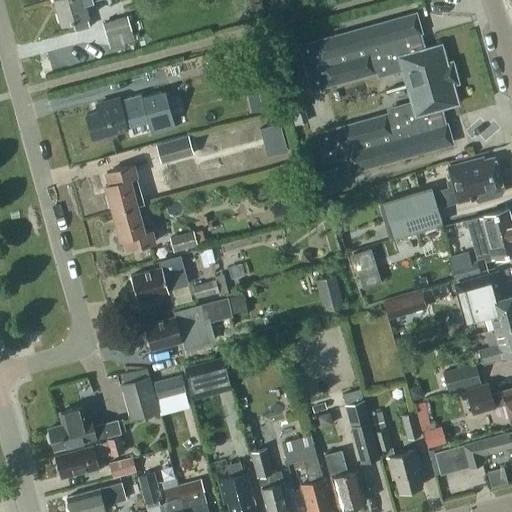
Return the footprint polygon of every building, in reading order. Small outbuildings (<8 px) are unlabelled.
[(54,0),(61,23),(72,20),(74,28),(77,30),(89,26),(87,16),(88,16),(84,3),(93,0),(54,0)] [(315,42),(300,46),(312,88),(327,84),(378,70),(379,74),(402,67),(407,85),(412,102),(389,109),(390,113),(340,127),(319,133),(326,159),(347,153),(351,170),(451,142),(446,124),(444,125),(439,107),(456,102),(451,83),(457,82),(454,72),(451,62),(445,64),(440,45),(423,50),(418,32),(420,31),(415,14),(315,42)] [(102,23),(110,47),(134,40),(126,15),(102,23)] [(252,110),(277,104),(272,85),(247,91),(252,110)] [(119,97),(99,102),(101,109),(86,114),(92,137),(127,127),(126,124),(145,119),(150,134),(170,128),(159,91),(141,96),(140,93),(125,97),(127,102),(120,103),(119,97)] [(283,119),(262,126),(272,155),(293,148),(283,119)] [(155,143),(160,163),(194,153),(188,134),(155,143)] [(503,188),(494,156),(478,161),(477,158),(448,165),(451,178),(446,180),(448,187),(438,190),(442,205),(457,200),(457,201),(475,196),(478,198),(483,197),(485,193),(486,193),(487,195),(500,192),(503,188)] [(105,184),(113,211),(136,205),(143,203),(133,164),(106,172),(109,183),(105,184)] [(306,176),(312,197),(346,188),(340,166),(306,176)] [(285,205),(295,196),(286,186),(276,194),(285,205)] [(385,222),(390,238),(441,222),(431,187),(379,203),(385,222)] [(136,205),(113,211),(120,238),(124,237),(127,249),(154,241),(150,229),(143,231),(136,205)] [(483,215),(466,219),(477,257),(484,255),(485,260),(494,257),(511,252),(511,225),(507,208),(482,214),(483,215)] [(169,236),(173,251),(197,245),(197,244),(205,241),(202,229),(193,232),(193,230),(169,236)] [(309,262),(311,252),(301,251),(300,260),(309,262)] [(448,256),(454,279),(480,272),(477,259),(471,261),(468,251),(448,256)] [(130,275),(137,300),(168,291),(167,289),(188,283),(180,255),(158,261),(160,267),(130,275)] [(360,276),(363,287),(379,282),(375,271),(360,276)] [(496,272),(456,284),(464,311),(468,310),(470,319),(490,313),(494,329),(511,323),(511,293),(503,296),(496,272)] [(315,280),(323,310),(343,305),(335,275),(315,280)] [(192,285),(195,298),(219,292),(215,279),(192,285)] [(415,311),(426,308),(421,291),(410,294),(415,311)] [(232,312),(246,309),(243,293),(227,297),(232,312)] [(179,315),(175,316),(175,315),(144,324),(151,349),(182,340),(178,328),(202,321),(202,323),(232,315),(232,312),(227,297),(178,311),(179,315)] [(499,344),(479,349),(482,361),(502,356),(511,353),(511,323),(494,329),(499,344)] [(223,357),(185,367),(192,394),(230,384),(223,357)] [(474,362),(443,370),(448,390),(479,381),(474,362)] [(153,381),(157,398),(185,391),(181,374),(153,381)] [(119,382),(129,420),(159,412),(149,375),(119,382)] [(511,386),(490,392),(488,382),(466,388),(473,411),(505,402),(511,421),(511,420),(511,386)] [(287,401),(296,399),(293,387),(284,389),(287,401)] [(361,460),(378,455),(359,389),(342,393),(361,460)] [(291,413),(303,410),(301,401),(289,404),(291,413)] [(57,411),(61,424),(48,428),(54,449),(82,441),(83,442),(125,431),(121,418),(92,426),(90,416),(87,417),(83,404),(57,411)] [(374,431),(386,428),(381,411),(369,414),(374,431)] [(401,414),(407,438),(420,435),(413,411),(401,414)] [(251,452),(256,450),(249,424),(242,426),(249,452),(251,452)] [(427,447),(442,443),(437,427),(422,431),(427,447)] [(386,428),(374,431),(379,450),(384,449),(392,478),(395,477),(399,491),(421,485),(416,467),(419,466),(415,449),(394,454),(392,446),(391,447),(386,428)] [(511,443),(511,431),(462,445),(468,467),(482,463),(480,453),(511,443)] [(303,458),(305,458),(317,455),(311,434),(282,442),(287,462),(292,461),(303,458)] [(92,444),(55,454),(61,477),(84,470),(85,474),(99,470),(95,457),(110,453),(111,454),(123,450),(119,435),(106,438),(107,440),(92,444)] [(273,472),(267,447),(256,450),(251,452),(257,477),(258,476),(261,487),(260,487),(266,511),(289,511),(284,492),(286,489),(281,470),(273,472)] [(325,454),(327,462),(339,506),(365,500),(356,469),(346,472),(340,450),(325,454)] [(317,455),(305,458),(311,481),(299,484),(301,492),(303,493),(308,511),(317,511),(331,509),(317,455)] [(108,462),(112,476),(135,470),(132,456),(108,462)] [(295,469),(305,466),(303,458),(292,461),(295,469)] [(224,499),(227,499),(230,511),(254,511),(250,493),(248,493),(239,461),(226,464),(229,475),(218,478),(224,499)] [(507,482),(505,472),(497,474),(496,468),(486,471),(490,486),(507,482)] [(161,499),(153,471),(138,476),(146,503),(161,499)] [(208,511),(200,480),(177,486),(184,511),(208,511)] [(67,496),(70,511),(100,511),(105,511),(103,504),(125,498),(121,482),(99,488),(99,487),(67,496)] [(184,511),(177,486),(164,489),(167,502),(164,503),(166,511),(184,511)]
